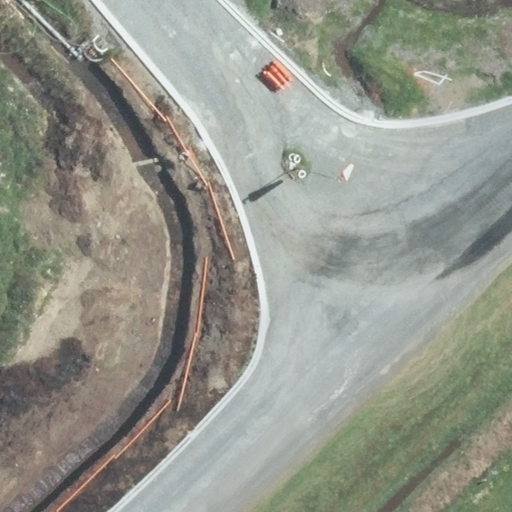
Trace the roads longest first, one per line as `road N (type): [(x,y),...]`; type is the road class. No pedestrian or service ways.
road 1 (unclassified): [(511,214),(187,511)]
road 2 (unknown): [(159,0),(426,290)]
